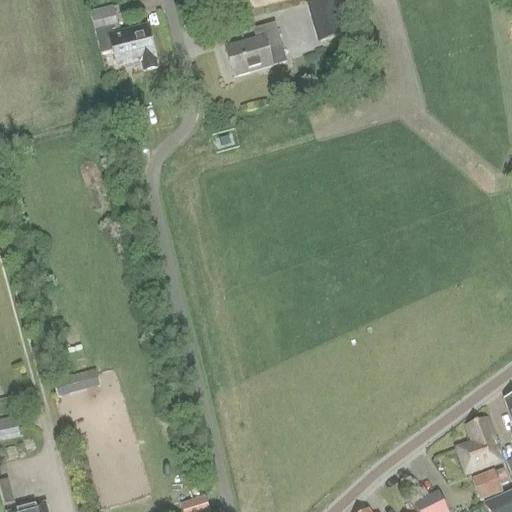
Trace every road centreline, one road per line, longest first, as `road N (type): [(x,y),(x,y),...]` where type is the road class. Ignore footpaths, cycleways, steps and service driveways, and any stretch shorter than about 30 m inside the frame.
road 1 (unclassified): [(229,511),(148,194),(158,157),(195,115),(169,0)]
road 2 (tertiary): [(511,373),(338,511)]
